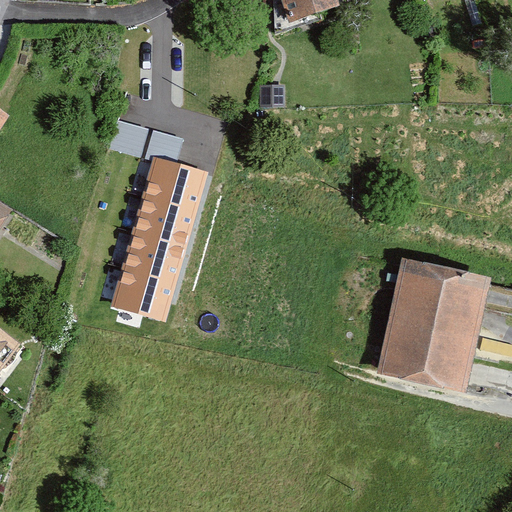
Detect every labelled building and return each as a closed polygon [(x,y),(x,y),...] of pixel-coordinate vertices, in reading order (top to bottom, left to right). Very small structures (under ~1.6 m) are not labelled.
[(336,3),(334,0),(283,0),(289,17),(336,3)] [(207,171),(151,157),(111,309),(166,324),(207,171)] [(0,228),(11,210),(0,203),(0,228)] [(492,279),(404,259),(377,372),(466,393),(492,279)] [(0,367),(19,343),(0,328),(0,367)]
